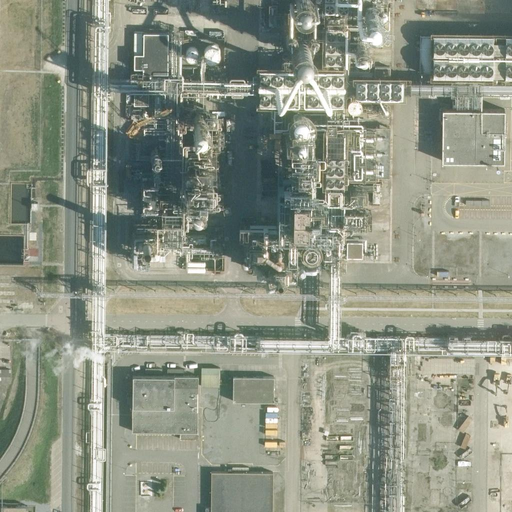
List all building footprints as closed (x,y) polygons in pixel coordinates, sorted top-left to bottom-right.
[(167,73),(167,32),(142,32),(142,53),(133,53),(133,68),(142,68),(142,73),(167,73)] [(511,35),(425,33),(424,77),(511,79),(511,35)] [(307,51),(308,47),(307,44),(305,41),(304,40),(302,38),(299,38),(297,38),(295,38),(291,40),(290,42),(289,43),(288,45),(288,47),(289,51),(290,53),(291,54),(292,55),(294,57),(297,57),(299,57),(301,57),(304,55),(306,53),(307,51)] [(205,59),(206,61),(208,61),(209,62),(211,62),(212,61),(214,61),(215,60),(217,59),(217,58),(218,56),(218,55),(219,53),(218,51),(218,50),(217,49),(216,48),(215,47),(214,46),(212,46),(211,45),(209,45),(208,46),(206,47),(205,47),(204,49),(203,50),(202,52),(202,53),(202,55),(203,57),(204,58),(205,59)] [(188,59),(189,59),(191,59),(192,60),(193,59),(194,59),(196,58),(197,57),(197,56),(198,55),(198,54),(198,53),(198,51),(197,50),(196,49),(195,48),(194,48),(193,47),(192,47),(191,47),(190,47),(189,48),(188,49),(187,50),(186,50),(186,52),(186,54),(186,55),(186,56),(187,57),(188,58),(188,59)] [(365,83),(376,83),(375,70),(365,70),(365,83)] [(441,161),(503,161),(504,109),(441,108),(441,161)] [(379,163),(379,144),(368,144),(368,135),(361,135),(362,163),(379,163)] [(313,166),(310,204),(327,205),(329,167),(313,166)] [(341,184),(331,184),(331,196),(341,196),(341,184)] [(370,193),(352,196),(354,210),(372,207),(370,193)] [(160,223),(169,213),(165,209),(155,219),(160,223)] [(341,229),(339,218),(329,219),(330,231),(341,229)] [(364,256),(364,239),(349,239),(349,256),(364,256)] [(322,268),(323,255),(312,254),(311,267),(322,268)] [(222,364),(204,364),(203,383),(222,384),(222,364)] [(0,367),(0,369),(0,380),(11,381),(12,368),(0,367)] [(197,376),(132,375),(131,431),(179,432),(179,439),(197,439),(197,432),(197,376)] [(232,401),(273,402),(273,377),(232,376),(232,401)] [(439,389),(437,408),(448,409),(450,390),(439,389)] [(308,455),(312,455),(311,495),(329,496),(330,447),(308,447),(308,455)] [(333,465),(344,469),(348,456),(337,452),(333,465)] [(227,472),(211,471),(210,508),(205,508),(204,511),(271,511),(272,511),(272,472),(231,472),(231,469),(227,469),(227,472)] [(151,501),(163,502),(163,494),(152,493),(151,501)]
